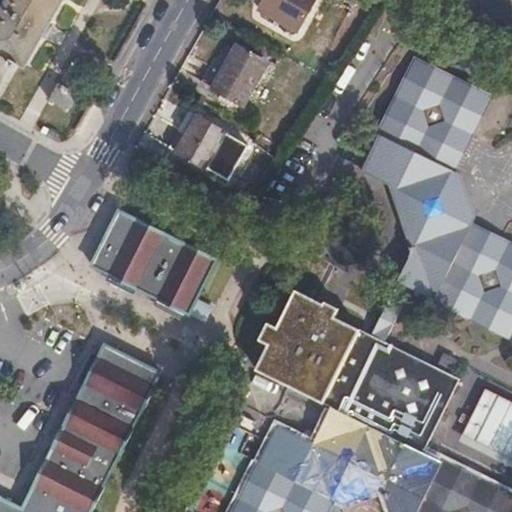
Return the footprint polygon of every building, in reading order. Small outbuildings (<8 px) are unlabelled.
[(65,0),(7,0),(0,13),(0,99),(21,63),(28,66),(65,0)] [(265,0),(260,10),(298,32),(315,0),(265,0)] [(236,45),(213,88),(244,106),(268,63),(236,45)] [(404,223),(413,251),(398,282),(413,289),(510,338),(511,333),(511,244),(473,225),(455,171),(491,97),(415,59),(372,149),(376,152),(371,163),(399,177),(397,183),(403,186),(415,220),(404,223)] [(59,84),(48,105),(65,115),(78,94),(59,84)] [(197,115),(175,152),(208,170),(229,133),(197,115)] [(119,211),(92,266),(190,315),(217,260),(119,211)] [(413,289),(398,282),(371,337),(384,344),(413,289)] [(295,290),(295,291),(338,312),(340,309),(325,302),(324,304),(295,290)] [(338,312),(295,291),(278,327),(268,323),(259,340),(269,345),(257,370),(331,407),(314,444),(309,454),(273,436),(234,511),(328,511),(334,501),(331,499),(377,482),(380,492),(383,492),(385,497),(391,494),(396,484),(407,489),(398,507),(399,511),(511,511),(511,495),(423,452),(458,380),(384,344),(371,337),(360,332),(360,330),(335,317),(338,312)] [(0,497),(0,511),(90,511),(113,468),(161,373),(105,346),(23,510),(0,497)] [(309,454),(314,444),(278,425),(273,436),(309,454)] [(331,499),(334,501),(343,505),(380,492),(377,482),(331,499)] [(390,511),(399,511),(398,507),(407,489),(396,484),(391,494),(385,497),(390,511)]
